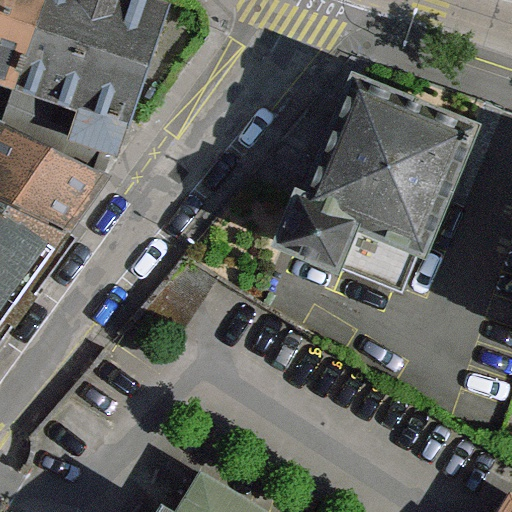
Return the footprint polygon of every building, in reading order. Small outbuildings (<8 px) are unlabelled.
[(0,0),(0,81),(16,87),(44,0),(0,0)] [(162,0),(44,0),(16,87),(132,124),(171,3),(162,0)] [(293,189),(272,242),(293,250),(339,269),(391,289),(398,292),(399,289),(414,251),(422,255),(444,199),(474,124),(350,75),(303,193),(293,189)] [(16,87),(0,109),(0,193),(69,236),(132,124),(16,87)] [(0,193),(0,333),(69,236),(0,193)] [(184,329),(218,276),(185,255),(142,306),(184,329)] [(268,511),(197,469),(171,510),(163,505),(158,511),(268,511)] [(511,511),(511,494),(508,492),(495,511),(511,511)]
